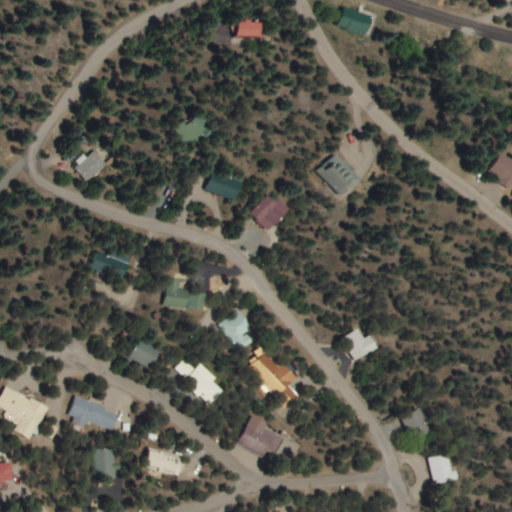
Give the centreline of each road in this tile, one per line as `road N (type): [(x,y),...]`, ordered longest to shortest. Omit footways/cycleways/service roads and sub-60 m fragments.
road 1 (residential): [(405,511),(400,475),(374,417),(236,254),(39,184),(30,156)]
road 2 (tertiary): [(511,227),(385,124),(337,66),(303,0)]
road 3 (residential): [(252,484),(133,384),(69,358),(1,355)]
road 4 (residential): [(176,0),(104,45),(0,188)]
road 5 (residential): [(194,511),(252,484),(400,475)]
